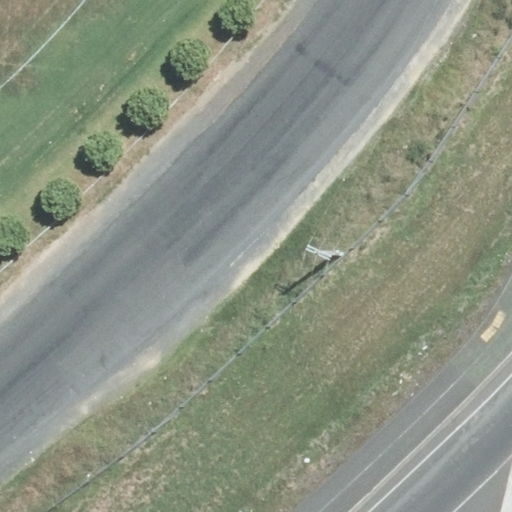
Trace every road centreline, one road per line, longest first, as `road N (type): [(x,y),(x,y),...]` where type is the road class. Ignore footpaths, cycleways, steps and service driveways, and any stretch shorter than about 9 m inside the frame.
road 1 (tertiary): [(0,395),(282,136),(394,0)]
road 2 (motorway): [(416,511),(511,414)]
